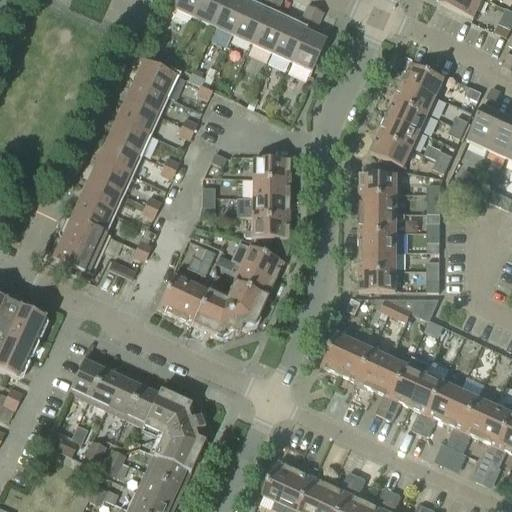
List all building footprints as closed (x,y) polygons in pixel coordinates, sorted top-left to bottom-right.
[(175,0),(171,11),(192,20),(200,0),(175,0)] [(211,29),(224,0),(200,0),(192,20),(211,29)] [(230,0),(224,0),(211,29),(231,38),(245,7),(230,0)] [(272,0),(270,5),(278,9),(281,0),(272,0)] [(480,0),(441,0),(438,6),(473,22),(482,1),(480,0)] [(245,7),(231,38),(250,47),(265,16),(245,7)] [(306,8),(301,20),(310,23),(315,12),(306,8)] [(315,12),(310,23),(317,27),(322,16),(315,12)] [(271,57),(285,25),(265,16),(250,47),(271,57)] [(289,65),(304,34),(285,25),(271,57),(289,65)] [(506,42),(510,34),(498,29),(494,36),(506,42)] [(304,34),(289,65),(310,75),(325,43),(304,34)] [(511,59),(507,57),(501,69),(510,73),(511,68),(511,59)] [(174,78),(142,64),(132,86),(164,100),(174,78)] [(435,100),(444,82),(410,67),(402,85),(435,100)] [(435,100),(402,85),(394,102),(427,118),(435,100)] [(155,118),(164,100),(132,86),(124,104),(155,118)] [(207,103),(211,95),(199,90),(195,98),(207,103)] [(469,91),(465,100),(477,106),(481,97),(469,91)] [(491,92),(485,104),(494,108),(500,96),(491,92)] [(251,100),(246,111),(252,114),(257,102),(251,100)] [(386,120),(419,136),(427,118),(394,102),(386,120)] [(146,138),(155,118),(124,104),(115,124),(146,138)] [(504,119),(483,110),(467,145),(488,154),(504,119)] [(507,163),(511,152),(511,122),(504,119),(488,154),(507,163)] [(378,137),(411,153),(419,136),(386,120),(378,137)] [(463,134),(467,125),(456,120),(452,129),(463,134)] [(184,122),(180,130),(192,135),(196,128),(184,122)] [(146,138),(115,124),(105,144),(137,158),(146,138)] [(452,129),(448,138),(459,143),(463,134),(452,129)] [(192,135),(180,130),(177,138),(188,143),(192,135)] [(378,137),(370,156),(403,171),(411,153),(378,137)] [(128,177),(137,158),(105,144),(96,163),(128,177)] [(436,164),(447,169),(451,161),(439,156),(436,164)] [(214,157),(210,165),(221,170),(225,162),(214,157)] [(166,162),(162,170),(174,175),(178,167),(166,162)] [(119,196),(128,177),(96,163),(88,182),(119,196)] [(251,163),(251,182),(288,183),(288,163),(251,163)] [(436,164),(432,173),(443,178),(447,169),(436,164)] [(174,175),(162,170),(159,177),(170,183),(174,175)] [(469,191),(475,179),(463,173),(457,186),(469,191)] [(396,178),(359,178),(359,198),(396,199),(396,178)] [(110,216),(119,196),(88,182),(79,202),(110,216)] [(251,201),(288,202),(288,183),(251,182),(251,201)] [(427,189),(427,199),(440,199),(440,189),(427,189)] [(201,191),(201,200),(214,201),(214,192),(201,191)] [(396,199),(359,198),(359,217),(396,218),(396,199)] [(440,209),(440,199),(427,199),(427,209),(440,209)] [(201,200),(201,211),(214,211),(214,201),(201,200)] [(148,201),(144,208),(156,214),(159,206),(148,201)] [(251,201),(251,220),(288,220),(288,202),(251,201)] [(110,216),(79,202),(70,220),(102,234),(110,216)] [(144,208),(141,216),(152,222),(156,214),(144,208)] [(404,218),(396,218),(359,217),(359,237),(396,237),(396,224),(402,224),(404,222),(404,218)] [(105,236),(102,234),(70,220),(51,262),(86,278),(105,236)] [(274,251),(287,254),(288,220),(251,220),(250,233),(244,233),(244,240),(274,240),(274,251)] [(427,228),(427,238),(439,238),(439,228),(427,228)] [(359,256),(395,256),(396,237),(359,237),(359,256)] [(439,247),(439,238),(427,238),(427,247),(439,247)] [(134,252),(147,258),(150,250),(138,244),(134,252)] [(230,263),(234,265),(274,283),(287,254),(274,251),(270,260),(247,250),(238,246),(230,263)] [(147,258),(134,252),(131,260),(143,265),(147,258)] [(200,263),(209,267),(214,256),(205,252),(200,263)] [(358,275),(395,275),(395,256),(359,256),(358,275)] [(200,263),(191,259),(186,270),(195,274),(200,263)] [(209,267),(200,263),(195,274),(204,278),(209,267)] [(130,283),(134,275),(111,265),(107,273),(130,283)] [(236,274),(231,285),(266,301),(274,283),(234,265),(230,271),(236,274)] [(427,266),(426,276),(439,276),(439,266),(427,266)] [(358,275),(358,295),(395,296),(395,275),(358,275)] [(439,286),(439,276),(426,276),(426,286),(439,286)] [(189,286),(171,278),(156,312),(174,320),(189,286)] [(207,295),(191,329),(219,341),(225,329),(241,323),(253,329),(266,301),(231,285),(223,302),(207,295)] [(207,295),(189,286),(174,320),(191,329),(207,295)] [(0,374),(16,382),(44,321),(0,301),(0,374)] [(346,314),(355,318),(360,306),(351,302),(346,314)] [(385,304),(375,303),(372,310),(380,314),(379,316),(388,320),(396,303),(385,302),(385,304)] [(417,303),(396,303),(388,320),(406,327),(417,303)] [(340,379),(355,345),(337,337),(321,371),(340,379)] [(372,353),(355,345),(340,379),(357,387),(372,353)] [(390,361),(372,353),(357,387),(374,395),(390,361)] [(67,396),(85,404),(102,367),(84,359),(67,396)] [(408,369),(390,361),(374,395),(383,399),(376,415),(376,418),(383,421),(408,369)] [(85,404),(103,412),(120,375),(102,367),(85,404)] [(425,377),(408,369),(383,421),(391,425),(393,424),(401,407),(409,411),(425,377)] [(103,412),(122,421),(139,384),(120,375),(103,412)] [(443,386),(425,377),(409,411),(418,415),(411,432),(412,434),(419,437),(443,386)] [(141,430),(158,393),(139,384),(122,421),(141,430)] [(429,440),(436,423),(445,427),(460,394),(443,386),(419,437),(426,441),(429,440)] [(6,400),(18,405),(22,397),(10,392),(6,400)] [(190,408),(158,393),(141,430),(160,439),(185,430),(182,422),(183,422),(190,408)] [(478,402),(460,394),(445,427),(453,431),(446,448),(447,450),(454,453),(478,402)] [(2,408),(14,414),(18,405),(6,400),(2,408)] [(495,410),(478,402),(454,453),(461,457),(464,455),(471,439),(480,443),(495,410)] [(511,419),(511,417),(495,410),(480,443),(488,447),(481,464),(482,466),(489,470),(511,419)] [(187,423),(189,429),(201,424),(199,419),(187,423)] [(499,472),(506,456),(511,458),(511,419),(489,470),(496,473),(499,472)] [(203,430),(201,424),(189,429),(192,434),(203,430)] [(189,475),(203,444),(189,438),(188,439),(185,430),(160,439),(152,457),(189,475)] [(61,441),(55,454),(70,460),(75,448),(61,441)] [(85,459),(98,465),(104,451),(91,445),(85,459)] [(111,454),(108,460),(120,466),(123,460),(111,454)] [(152,457),(143,476),(181,494),(189,475),(152,457)] [(85,459),(82,466),(94,472),(98,465),(85,459)] [(120,466),(108,460),(104,468),(117,474),(120,466)] [(278,465),(262,499),(275,505),(271,511),(278,511),(296,474),(278,465)] [(114,481),(117,474),(104,468),(101,475),(114,481)] [(299,511),(313,481),(296,474),(278,511),(284,511),(286,510),(291,511),(299,511)] [(143,476),(135,495),(172,511),(181,494),(143,476)] [(340,494),(331,489),(320,511),(341,511),(357,479),(350,476),(348,477),(340,494)] [(357,479),(341,511),(362,511),(365,505),(357,502),(365,485),(364,482),(357,479)] [(299,511),(320,511),(331,489),(313,481),(299,511)] [(102,502),(106,495),(93,489),(90,496),(102,502)] [(383,493),(376,510),(365,505),(362,511),(384,511),(392,495),(386,492),(383,493)] [(172,511),(135,495),(126,511),(172,511)] [(400,499),(392,495),(384,511),(395,511),(401,501),(400,499)] [(86,503),(99,509),(102,502),(90,496),(86,503)]
